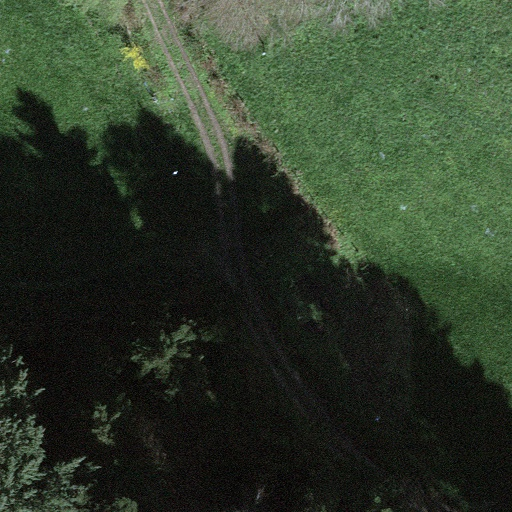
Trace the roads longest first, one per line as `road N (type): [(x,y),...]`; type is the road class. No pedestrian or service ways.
road 1 (track): [(226,276),(250,326),(357,445),(462,511)]
road 2 (track): [(226,276),(220,162),(153,0)]
road 3 (track): [(0,304),(226,276)]
